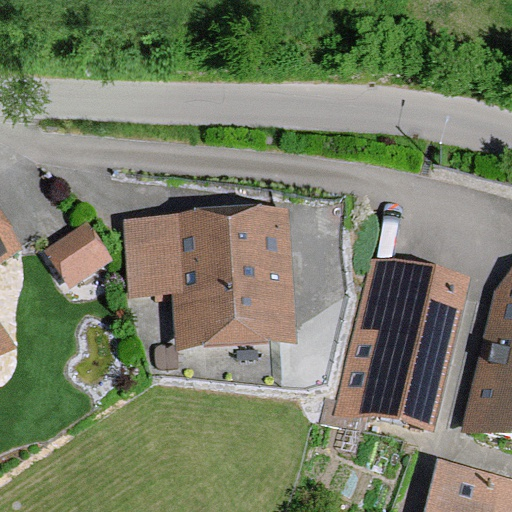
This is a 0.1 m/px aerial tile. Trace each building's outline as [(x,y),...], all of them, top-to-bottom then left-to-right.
[(297,367),(281,219),(118,236),(127,323),(184,317),(191,378),(297,367)] [(78,271),(116,245),(101,224),(64,250),(78,271)] [(0,377),(6,374),(0,363),(0,294),(30,275),(0,229),(0,377)] [(432,462),(467,306),(365,284),(330,439),(432,462)] [(511,462),(511,323),(492,320),(466,454),(511,462)] [(494,511),(498,500),(407,478),(398,511),(494,511)]
